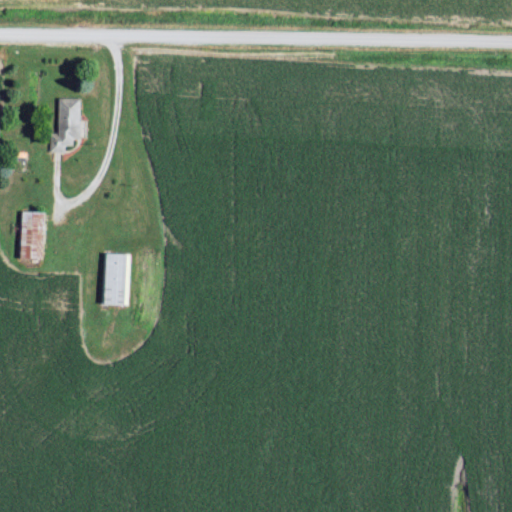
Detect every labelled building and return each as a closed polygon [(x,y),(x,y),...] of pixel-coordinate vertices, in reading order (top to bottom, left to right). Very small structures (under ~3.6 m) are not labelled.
[(80,97),(56,97),(56,143),(79,143),(80,97)] [(253,184),(265,184),(265,158),(253,158),(253,184)] [(221,184),(162,184),(162,207),(221,207),(221,184)] [(43,258),(43,210),(19,210),(19,258),(43,258)] [(127,252),(100,252),(100,304),(127,304),(127,252)]
